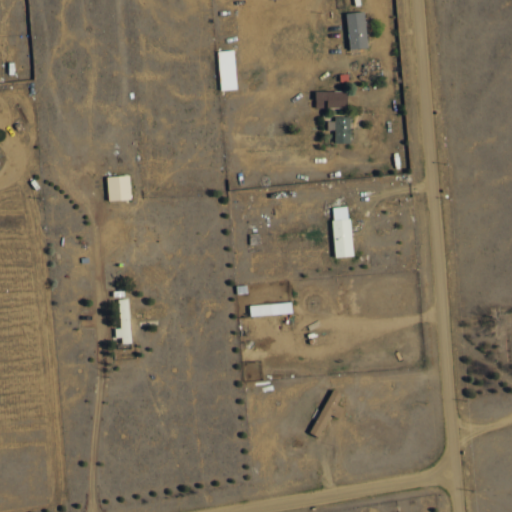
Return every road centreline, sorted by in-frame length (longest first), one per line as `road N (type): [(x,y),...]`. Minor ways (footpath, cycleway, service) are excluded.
road 1 (residential): [(465,511),(428,0)]
road 2 (residential): [(461,467),(211,511)]
